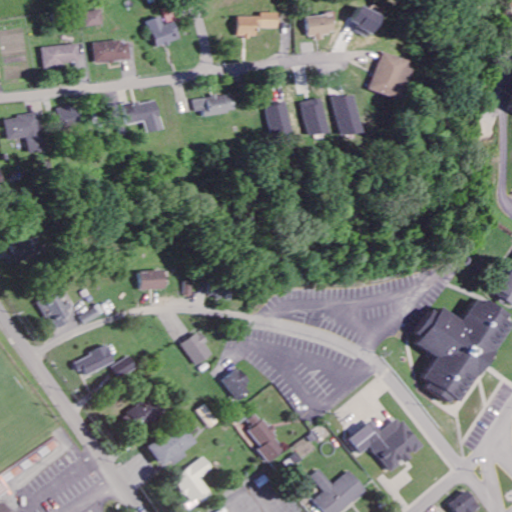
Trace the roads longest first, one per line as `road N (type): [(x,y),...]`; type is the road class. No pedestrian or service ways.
road 1 (residential): [(497,511),(383,367),(316,333),(234,312),(143,312),(85,329),(35,357)]
road 2 (residential): [(142,511),(0,306)]
road 3 (residential): [(0,99),(212,74)]
road 4 (residential): [(417,511),(466,470),(511,405)]
road 5 (residential): [(338,55),(212,74)]
